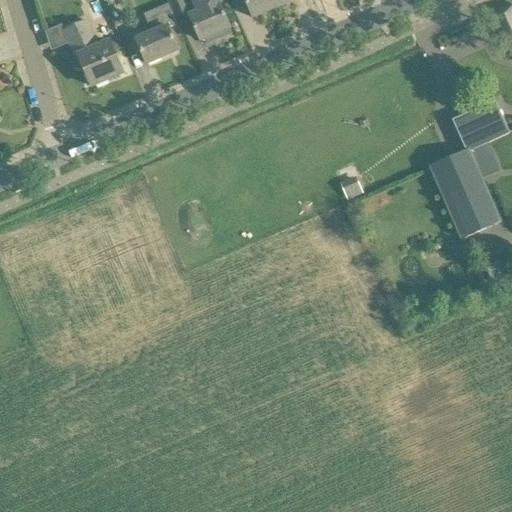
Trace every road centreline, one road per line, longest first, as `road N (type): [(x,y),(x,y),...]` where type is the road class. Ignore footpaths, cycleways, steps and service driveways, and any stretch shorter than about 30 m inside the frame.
road 1 (tertiary): [(60,155),(420,0)]
road 2 (residential): [(60,155),(16,0)]
